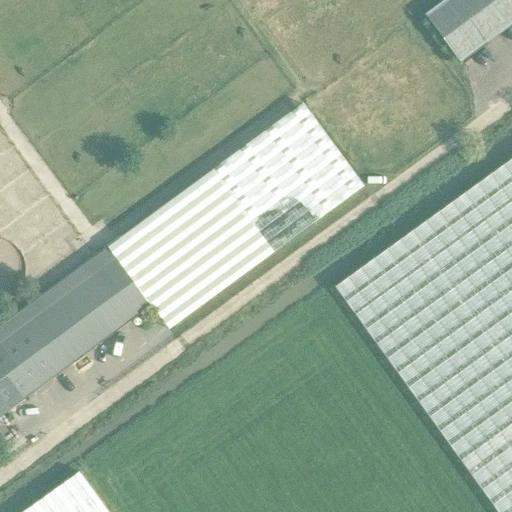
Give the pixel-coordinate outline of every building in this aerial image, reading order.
[(511,25),(511,0),(445,0),(425,15),(461,63),(511,25)] [(109,246),(107,248),(150,307),(167,330),(362,187),(302,105),(301,104),(108,245),(109,246)] [(511,511),(511,158),(334,288),(496,511),(511,511)] [(0,417),(150,307),(107,248),(0,326),(0,417)] [(106,511),(78,473),(23,511),(106,511)]
